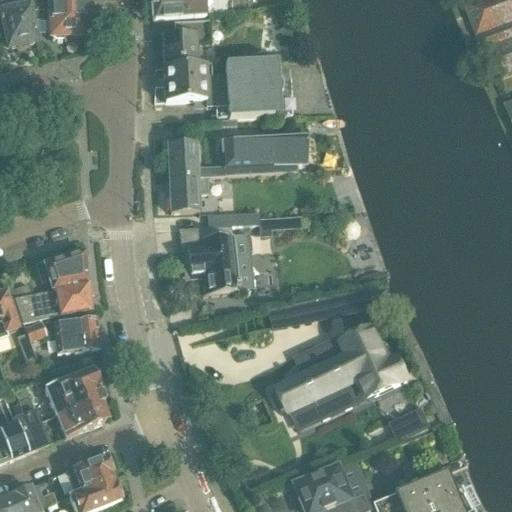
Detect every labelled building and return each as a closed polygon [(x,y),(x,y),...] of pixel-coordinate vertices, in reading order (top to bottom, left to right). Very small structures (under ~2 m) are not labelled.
[(28,7),(28,8),(29,15),(86,15),(86,0),(47,0),(47,6),(28,7)] [(149,0),(151,26),(214,21),(230,18),(228,0),(149,0)] [(469,22),(476,41),(511,27),(511,0),(489,0),(464,10),(469,22)] [(29,15),(28,8),(0,14),(0,24),(1,25),(6,50),(7,50),(10,52),(15,51),(17,47),(24,46),(27,48),(32,47),(34,44),(35,44),(31,24),(29,15)] [(86,40),(86,15),(29,15),(31,24),(48,24),(49,41),(52,41),(55,43),(61,43),(63,41),(86,40)] [(172,28),(173,40),(160,40),(162,68),(196,67),(195,50),(208,49),(207,26),(172,28)] [(511,27),(476,41),(494,85),(511,78),(511,27)] [(276,66),(162,72),(164,108),(204,105),(205,113),(226,112),(226,124),(278,121),(277,102),(279,102),(280,100),(281,97),(281,94),(281,91),(280,90),(279,87),(279,86),(277,86),(276,66)] [(194,149),(166,150),(168,184),(201,183),(224,182),(223,181),(298,177),(297,163),(303,163),(302,144),(285,144),(220,148),(222,171),(196,173),(194,149)] [(201,183),(168,184),(169,218),(198,217),(196,191),(201,190),(201,183)] [(257,218),(234,219),(235,231),(258,230),(257,218)] [(206,220),(206,232),(230,231),(235,231),(234,219),(206,220)] [(302,222),(269,224),(270,234),(302,233),(302,222)] [(347,228),(343,232),(343,238),(347,242),(353,242),(358,238),(358,232),(353,228),(347,228)] [(230,231),(206,232),(177,233),(182,276),(191,283),(199,282),(199,278),(203,274),(204,274),(205,282),(204,282),(206,299),(237,296),(230,231)] [(51,295),(86,289),(84,256),(67,261),(68,263),(60,266),(59,264),(42,269),(42,270),(36,272),(40,286),(47,284),(51,295)] [(10,294),(13,303),(30,299),(26,289),(10,294)] [(13,303),(21,328),(37,325),(88,315),(86,289),(51,295),(30,299),(13,303)] [(374,291),(315,306),(320,325),(379,312),(374,291)] [(0,343),(8,341),(6,336),(16,333),(6,303),(2,304),(1,299),(0,298),(0,343)] [(283,313),(267,317),(271,335),(287,332),(283,313)] [(268,375),(237,390),(247,410),(257,433),(266,451),(294,438),(323,425),(352,411),(347,401),(370,391),(374,400),(376,400),(407,385),(396,363),(387,368),(372,335),(350,345),(349,346),(348,345),(337,321),(270,336),(270,333),(251,337),(268,375)] [(52,328),(55,349),(56,359),(99,354),(95,323),(52,328)] [(21,328),(25,338),(29,347),(43,341),(37,325),(21,328)] [(29,347),(25,338),(16,342),(26,367),(35,364),(30,350),(29,347)] [(44,395),(55,421),(100,403),(97,394),(99,389),(95,379),(90,377),(44,395)] [(13,424),(14,428),(26,458),(48,450),(25,394),(14,398),(23,420),(13,424)] [(100,403),(55,421),(64,444),(102,428),(104,424),(99,410),(102,408),(100,403)] [(0,443),(9,466),(26,458),(14,428),(7,431),(0,413),(0,443)] [(420,414),(398,425),(406,442),(428,431),(420,414)] [(0,469),(9,466),(0,443),(0,469)] [(64,478),(73,499),(107,486),(111,484),(110,480),(111,479),(113,473),(110,464),(104,462),(64,478)] [(369,511),(364,499),(352,503),(339,471),(295,490),(304,511),(369,511)] [(472,511),(464,497),(463,497),(463,499),(460,500),(450,477),(397,499),(401,511),(472,511)] [(73,499),(67,501),(71,511),(104,511),(116,507),(118,502),(115,493),(109,491),(107,486),(73,499)] [(238,486),(231,490),(236,501),(243,498),(238,486)] [(37,489),(14,498),(20,511),(37,511),(36,509),(43,506),(37,489)] [(42,501),(46,510),(55,506),(51,497),(42,501)] [(20,511),(14,498),(0,503),(0,511),(20,511)]
